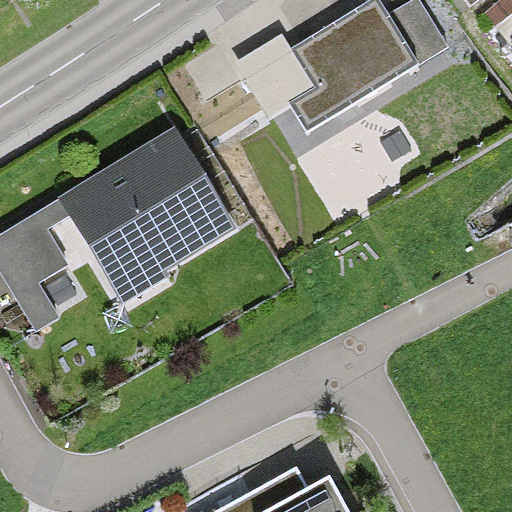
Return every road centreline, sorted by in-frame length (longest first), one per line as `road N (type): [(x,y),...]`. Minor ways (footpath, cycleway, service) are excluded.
road 1 (residential): [(0,422),(23,465),(71,489),(137,471),(340,364)]
road 2 (residential): [(340,364),(511,273)]
road 3 (secondary): [(0,106),(157,0)]
road 4 (residential): [(340,364),(422,511)]
